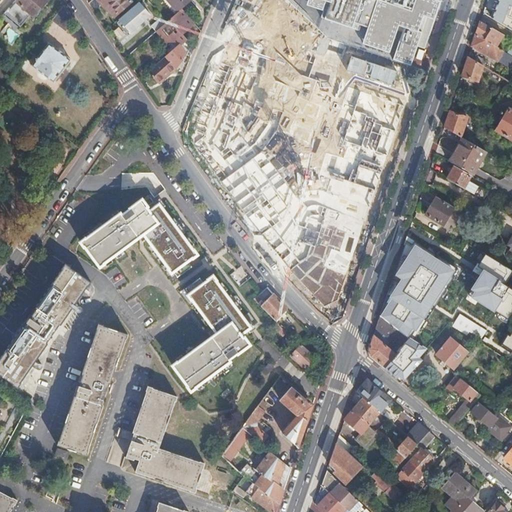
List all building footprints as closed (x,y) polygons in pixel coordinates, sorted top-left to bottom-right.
[(12,0),(3,11),(19,25),(28,14),(32,17),(46,0),(12,0)] [(97,0),(102,6),(104,4),(114,16),(131,2),(128,0),(97,0)] [(165,0),(176,13),(181,9),(191,0),(165,0)] [(250,23),(241,37),(269,55),(279,40),(256,26),(272,0),(246,0),(237,15),(250,23)] [(307,0),(307,4),(324,10),(322,19),(360,32),(362,25),(369,28),(363,43),(389,52),(398,25),(404,27),(393,60),(410,66),(418,47),(425,49),(441,0),(439,0),(307,0)] [(511,0),(499,0),(493,18),(511,30),(511,0)] [(63,4),(49,22),(64,32),(74,20),(63,4)] [(129,11),(119,20),(130,32),(150,15),(143,7),(140,9),(138,7),(131,14),(129,11)] [(166,22),(156,31),(172,50),(178,44),(181,46),(187,41),(181,34),(194,24),(181,9),(176,13),(166,22)] [(164,22),(159,16),(150,25),(154,30),(164,22)] [(499,41),(503,36),(480,22),(476,35),(495,47),(499,41)] [(9,28),(3,35),(11,43),(18,35),(9,28)] [(511,60),(511,57),(506,54),(495,47),(476,35),(472,47),(507,69),(511,60)] [(172,50),(147,71),(158,83),(178,66),(180,62),(182,60),(183,55),(185,51),(190,57),(194,48),(187,41),(181,46),(178,44),(172,50)] [(52,82),(70,60),(48,43),(31,66),(52,82)] [(313,114),(233,44),(225,54),(283,105),(274,115),(295,134),(313,114)] [(484,62),(470,53),(468,58),(483,66),(484,62)] [(477,82),(483,67),(483,66),(468,58),(462,77),(477,82)] [(203,94),(222,111),(232,101),(251,118),(261,107),(224,72),(203,94)] [(351,119),(371,132),(399,91),(379,77),(351,119)] [(511,111),(508,110),(496,131),(511,140),(511,111)] [(237,165),(247,153),(204,112),(193,124),(237,165)] [(449,113),(444,128),(460,138),(467,118),(449,113)] [(449,163),(474,177),(487,153),(462,139),(449,163)] [(332,142),(319,160),(342,178),(356,160),(332,142)] [(351,169),(382,187),(393,169),(362,151),(351,169)] [(236,184),(245,189),(236,204),(255,216),(268,196),(257,189),(266,176),(248,165),(236,184)] [(446,180),(462,189),(479,199),(486,188),(468,179),(469,177),(453,168),(446,180)] [(346,180),(358,188),(365,179),(353,170),(346,180)] [(301,241),(272,222),(290,195),(281,190),(261,222),(267,225),(261,234),(292,253),(297,245),(311,253),(348,195),(336,187),(301,241)] [(364,189),(356,204),(371,213),(380,199),(364,189)] [(98,267),(138,237),(143,233),(217,332),(212,336),(178,363),(177,362),(173,365),(191,391),(230,361),(228,359),(236,352),(238,353),(250,344),(244,337),(243,338),(240,335),(250,327),(212,275),(203,282),(188,261),(196,255),(159,204),(148,211),(146,208),(147,207),(141,199),(121,215),(120,213),(86,239),(85,238),(79,242),(98,267)] [(454,210),(435,199),(425,215),(444,227),(454,210)] [(349,230),(344,238),(361,248),(366,241),(349,230)] [(143,233),(138,237),(212,336),(217,332),(143,233)] [(337,234),(332,242),(347,251),(352,243),(337,234)] [(455,270),(415,245),(396,275),(402,278),(390,297),(392,299),(381,318),(385,320),(398,330),(404,334),(411,323),(415,326),(422,315),(425,317),(455,270)] [(319,297),(311,308),(333,323),(341,312),(331,305),(344,287),(337,282),(342,274),(339,272),(344,266),(320,249),(298,281),(319,297)] [(280,275),(291,283),(307,260),(295,253),(280,275)] [(511,274),(511,269),(486,253),(478,266),(484,269),(468,294),(508,319),(511,312),(511,290),(505,286),(511,274)] [(55,333),(61,325),(91,282),(65,264),(62,269),(63,270),(23,327),(24,328),(0,361),(0,375),(17,387),(55,333)] [(262,301),(259,303),(275,320),(287,309),(284,306),(273,293),(264,302),(262,301)] [(474,324),(459,315),(453,325),(452,327),(458,330),(460,329),(465,333),(467,329),(470,331),(474,324)] [(385,320),(381,318),(374,328),(381,334),(392,343),(394,339),(402,345),(407,336),(404,334),(398,330),(385,320)] [(486,332),(478,327),(474,324),(470,331),(469,333),(481,340),(486,332)] [(65,328),(61,325),(55,333),(60,336),(65,328)] [(103,406),(106,396),(125,340),(126,340),(128,335),(99,325),(58,447),(86,456),(88,451),(103,406)] [(381,334),(374,328),(373,335),(396,355),(398,353),(399,352),(398,351),(402,345),(394,339),(392,343),(381,334)] [(396,355),(373,335),(368,349),(370,357),(385,369),(386,367),(396,355)] [(426,348),(407,336),(402,345),(399,352),(385,369),(402,382),(422,361),(419,357),(426,348)] [(449,338),(435,354),(452,369),(467,353),(449,338)] [(317,358),(302,345),(292,356),(306,369),(317,358)] [(270,362),(262,370),(266,375),(274,367),(273,366),(276,363),(273,360),(271,363),(270,362)] [(480,396),(456,377),(445,390),(450,394),(454,389),(470,401),(468,403),(467,401),(462,408),(461,407),(449,423),(454,427),(480,396)] [(383,409),(391,400),(368,380),(357,393),(363,398),(380,413),(382,415),(385,411),(383,409)] [(134,433),(131,441),(125,458),(134,461),(134,459),(139,460),(135,473),(195,493),(197,488),(205,463),(159,448),(168,424),(177,396),(148,386),(132,432),(134,433)] [(231,391),(227,387),(220,395),(224,398),(231,391)] [(312,405),(306,400),(304,402),(290,389),(280,401),(296,415),(283,433),(298,447),(303,433),(312,405)] [(363,398),(357,405),(374,420),(380,413),(363,398)] [(242,429),(250,435),(254,438),(260,443),(262,445),(268,436),(258,427),(257,423),(266,409),(264,408),(267,405),(262,401),(242,429)] [(500,419),(487,408),(481,403),(472,413),(489,427),(487,429),(500,439),(510,427),(500,419)] [(369,426),(374,420),(357,405),(352,411),(369,426)] [(503,415),(498,410),(496,412),(488,406),(487,408),(500,419),(503,415)] [(375,432),(369,426),(352,411),(345,419),(361,434),(356,439),(364,447),(377,433),(375,432)] [(417,445),(429,432),(418,423),(406,436),(407,437),(417,445)] [(117,436),(131,441),(134,433),(132,432),(120,428),(117,436)] [(222,456),(230,463),(250,435),(242,429),(222,456)] [(377,433),(385,440),(387,437),(378,429),(375,432),(377,433)] [(423,450),(435,438),(429,432),(417,445),(405,458),(409,462),(396,477),(417,496),(419,493),(412,487),(435,462),(423,450)] [(360,464),(365,458),(339,435),(337,442),(360,464)] [(405,458),(417,445),(407,437),(396,450),(398,452),(405,458)] [(260,443),(254,438),(250,444),(255,449),(260,443)] [(360,464),(337,442),(330,463),(337,469),(335,471),(347,483),(363,467),(360,464)] [(69,452),(58,448),(56,454),(67,458),(69,452)] [(107,462),(116,465),(119,450),(110,448),(107,462)] [(256,486),(279,504),(291,469),(288,466),(271,452),(267,457),(260,453),(256,458),(263,463),(253,476),(259,481),(256,486)] [(399,465),(405,458),(398,452),(392,459),(399,465)] [(358,511),(364,506),(352,494),(349,492),(341,484),(342,484),(327,469),(322,485),(342,505),(344,502),(340,498),(342,495),(358,511)] [(375,482),(396,502),(404,493),(388,479),(387,480),(377,471),(373,476),(377,480),(375,482)] [(475,492),(454,474),(442,488),(449,494),(444,499),(459,511),(475,492)] [(247,493),(270,511),(276,511),(279,504),(256,486),(244,477),(234,492),(243,499),(247,493)] [(349,492),(352,494),(364,482),(362,479),(349,492)] [(322,485),(316,503),(324,511),(349,511),(342,505),(322,485)] [(0,511),(11,511),(18,501),(0,490),(0,511)] [(189,511),(160,502),(156,511),(189,511)] [(503,508),(496,502),(487,511),(504,511),(502,510),(503,508)]
